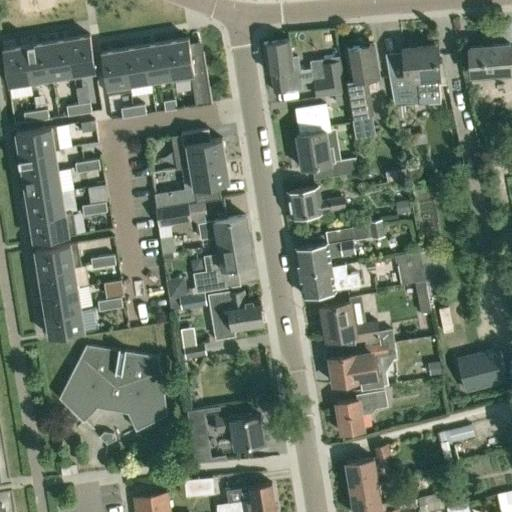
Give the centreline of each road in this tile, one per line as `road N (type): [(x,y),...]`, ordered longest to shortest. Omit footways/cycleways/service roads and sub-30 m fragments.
road 1 (residential): [(321,511),(254,106)]
road 2 (residential): [(254,106),(111,129),(140,319)]
road 3 (residential): [(239,13),(434,0)]
